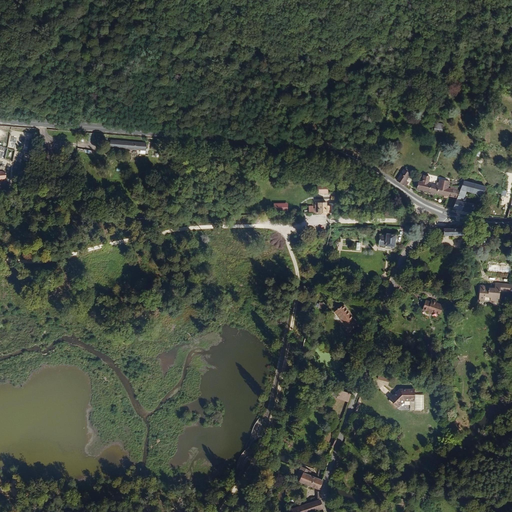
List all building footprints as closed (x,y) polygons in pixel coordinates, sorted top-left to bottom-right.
[(434,130),(443,131),(444,123),(435,122),(434,130)] [(143,155),(144,148),(106,144),(105,151),(143,155)] [(405,171),(411,159),(409,158),(406,156),(404,155),(398,167),(405,171)] [(430,176),(432,169),(429,168),(432,162),(426,160),(424,165),(423,165),(422,166),(420,165),(418,173),(430,176)] [(450,173),(451,167),(441,164),(439,171),(432,169),(430,176),(448,181),(450,173)] [(490,174),(469,165),(463,177),(461,176),(458,184),(455,195),(470,200),(476,201),(477,191),(467,189),(471,178),(486,183),(490,174)] [(7,181),(7,176),(10,176),(10,172),(6,172),(6,169),(0,169),(0,185),(1,185),(1,181),(7,181)] [(458,184),(461,176),(450,173),(448,181),(458,184)] [(329,193),(329,184),(320,184),(320,187),(316,187),(316,192),(329,193)] [(332,212),(334,203),(326,203),(325,205),(323,205),(324,203),(314,202),(314,206),(311,206),(312,213),(332,212)] [(288,203),(275,203),(275,211),(289,211),(288,203)] [(396,246),(397,234),(387,233),(387,236),(379,236),(378,245),(396,246)] [(503,302),(505,291),(508,291),(509,284),(501,283),(500,288),(495,287),(495,285),(486,284),(484,300),(503,302)] [(442,316),(445,307),(433,303),(432,303),(427,302),(424,311),(430,313),(430,312),(434,313),(442,316)] [(354,319),(344,306),(335,312),(345,325),(343,326),(347,332),(356,326),(352,320),(354,319)] [(387,386),(389,379),(379,376),(377,383),(387,386)] [(353,397),(356,390),(345,386),(342,395),(353,397)] [(412,401),(412,390),(401,390),(390,401),(394,405),(396,404),(399,408),(405,402),(410,402),(412,401)] [(426,408),(423,393),(416,393),(415,390),(412,390),(412,401),(410,402),(412,411),(426,408)] [(321,486),(324,478),(311,473),(312,470),(306,468),(303,479),(321,486)] [(310,511),(322,508),(320,501),(288,511),(287,511),(310,511)]
